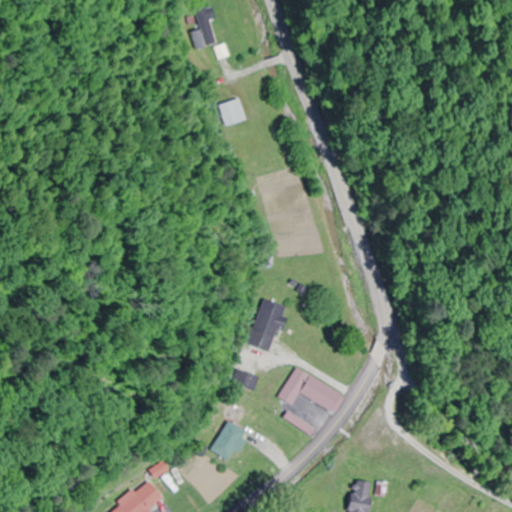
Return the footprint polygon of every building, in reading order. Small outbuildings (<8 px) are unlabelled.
[(203,46),(217,42),(208,6),(195,9),(203,46)] [(227,127),(246,120),(239,99),(220,105),(227,127)] [(253,173),(269,166),(263,151),(268,149),(263,138),(259,140),(255,129),(237,137),(253,173)] [(262,299),(246,344),(267,352),(284,307),(262,299)] [(332,413),(341,395),(291,368),(275,398),(289,406),(295,394),(332,413)] [(251,391),(255,375),(237,370),(232,386),(251,391)] [(289,415),(285,420),(306,435),(310,430),(289,415)] [(226,462),(244,432),(226,421),(208,450),(226,462)] [(106,511),(145,511),(162,499),(147,480),(106,511)] [(368,511),(369,482),(350,482),(350,511),(368,511)]
